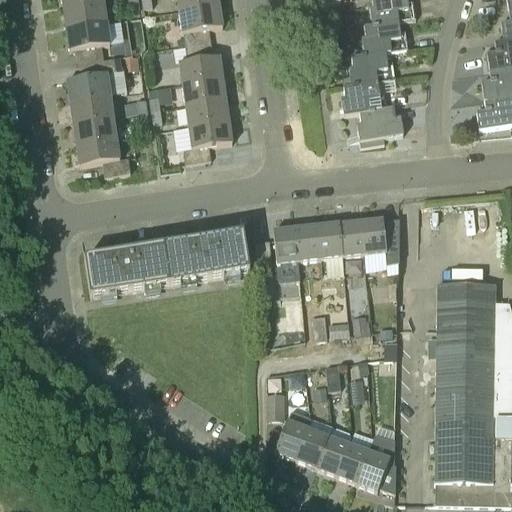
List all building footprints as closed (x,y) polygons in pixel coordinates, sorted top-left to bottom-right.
[(60,0),(62,13),(103,6),(102,0),(60,0)] [(149,0),(146,0),(141,1),(142,13),(151,12),(149,0)] [(174,0),(177,17),(218,11),(216,0),(174,0)] [(300,0),(302,12),(339,7),(338,0),(300,0)] [(369,14),(371,30),(371,31),(397,28),(414,25),(412,7),(407,8),(405,0),(384,0),(371,2),(372,13),(369,14)] [(136,2),(127,3),(129,16),(138,14),(136,2)] [(62,13),(65,35),(106,28),(103,6),(62,13)] [(184,53),(210,49),(208,35),(221,33),(218,11),(177,17),(180,39),(182,39),(184,53)] [(499,28),(502,46),(511,44),(511,16),(507,18),(509,27),(499,28)] [(77,70),(102,65),(101,51),(109,50),(106,28),(65,35),(68,57),(75,56),(77,70)] [(361,43),(363,60),(363,61),(384,58),(407,55),(404,37),(399,38),(397,28),(371,31),(371,30),(363,32),(365,43),(361,43)] [(485,59),(488,78),(511,73),(511,44),(502,46),(493,47),(494,57),(485,59)] [(181,90),(222,84),(218,62),(212,63),(210,49),(184,53),(186,66),(177,67),(181,90)] [(384,58),(363,61),(363,60),(350,62),(352,73),(348,73),(350,90),(350,91),(376,87),(377,88),(394,85),(391,67),(386,68),(384,58)] [(137,62),(120,63),(120,76),(137,75),(137,62)] [(69,108),(110,102),(107,79),(105,79),(102,65),(77,70),(79,83),(66,85),(69,108)] [(511,102),(511,73),(488,78),(489,86),(480,88),(483,107),(511,102)] [(184,112),(225,105),(222,84),(181,90),(184,112)] [(376,87),(350,91),(350,90),(342,91),(344,103),(340,103),(342,121),(358,119),(358,118),(386,115),(386,114),(383,97),(378,97),(377,88),(376,87)] [(157,103),(156,93),(147,95),(149,104),(157,103)] [(72,129),(113,123),(110,102),(69,108),(72,129)] [(511,102),(483,107),(484,116),(475,117),(478,136),(511,131),(511,102)] [(151,116),(159,115),(158,109),(157,103),(149,104),(151,116)] [(137,118),(146,117),(144,104),(135,106),(137,118)] [(187,132),(228,127),(225,105),(184,112),(187,132)] [(358,118),(358,119),(360,129),(356,129),(358,147),(402,141),(399,123),(394,124),(392,113),(386,114),(386,115),(358,118)] [(159,115),(151,116),(152,129),(161,128),(159,115)] [(146,117),(137,118),(139,131),(148,130),(146,117)] [(75,150),(116,144),(113,123),(72,129),(75,150)] [(190,155),(182,156),(184,170),(210,166),(208,152),(231,149),(228,127),(187,132),(190,155)] [(129,179),(127,165),(119,166),(116,144),(75,150),(78,172),(102,169),(103,183),(129,179)] [(360,228),(363,262),(385,260),(386,271),(397,270),(398,225),(382,227),(382,225),(360,228)] [(341,264),(363,262),(360,228),(338,230),(341,264)] [(319,266),(341,264),(338,230),(316,232),(319,266)] [(297,268),(319,266),(316,232),(294,234),(297,268)] [(275,270),(297,268),(294,234),(272,236),(275,270)] [(163,251),(169,290),(248,278),(242,239),(207,244),(207,242),(197,243),(197,246),(163,251)] [(254,248),(258,279),(271,277),(268,247),(254,248)] [(89,303),(169,290),(163,251),(128,256),(128,254),(118,255),(118,258),(83,263),(89,303)] [(434,511),(474,511),(510,511),(511,470),(511,458),(511,449),(511,444),(511,433),(511,391),(511,327),(508,309),(493,309),(493,292),(494,292),(494,291),(436,290),(436,291),(438,291),(435,488),(433,488),(433,489),(434,490),(434,511)] [(313,347),(326,346),(324,321),(311,322),(313,347)] [(351,323),(353,341),(369,339),(368,325),(365,326),(364,321),(351,323)] [(328,343),(348,341),(347,328),(327,329),(328,343)] [(394,343),(394,333),(378,334),(379,344),(394,343)] [(396,366),(396,348),(383,348),(383,366),(396,366)] [(366,366),(357,367),(358,380),(368,379),(366,366)] [(340,395),(337,371),(325,372),(327,397),(340,395)] [(362,384),(349,385),(351,409),(363,408),(362,384)] [(325,392),(312,393),(313,405),(326,403),(325,392)] [(282,426),(283,400),(266,400),(266,426),(282,426)] [(273,458),(294,466),(308,433),(286,425),(273,458)] [(294,466),(315,474),(328,441),(308,433),(294,466)] [(315,474),(336,482),(349,450),(328,441),(315,474)] [(393,450),(374,442),(368,457),(355,490),(376,498),(378,494),(394,500),(394,492),(395,472),(393,472),(393,468),(393,450)] [(336,482),(355,490),(368,457),(349,450),(336,482)]
